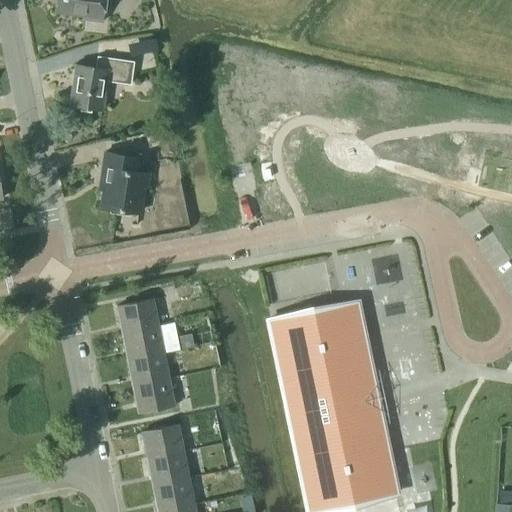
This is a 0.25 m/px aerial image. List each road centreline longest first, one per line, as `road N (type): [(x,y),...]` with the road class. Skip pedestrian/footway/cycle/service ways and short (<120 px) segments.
road 1 (unclassified): [(58,269),(390,211),(426,215)]
road 2 (residential): [(58,269),(7,0)]
road 3 (unclassified): [(426,215),(449,226),(507,307),(510,329),(500,344),(465,349),(452,337)]
road 4 (residential): [(101,468),(58,269)]
road 5 (unclassified): [(452,337),(426,215)]
